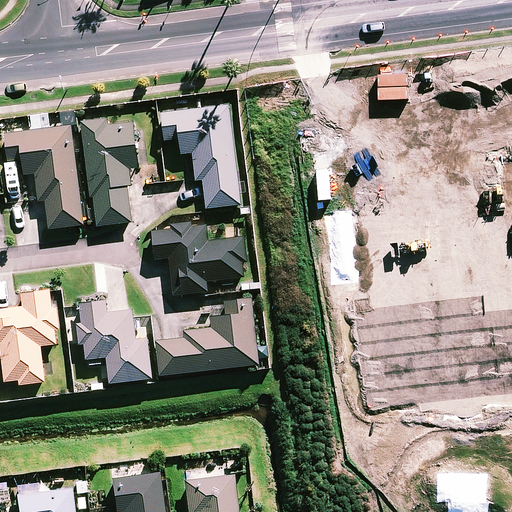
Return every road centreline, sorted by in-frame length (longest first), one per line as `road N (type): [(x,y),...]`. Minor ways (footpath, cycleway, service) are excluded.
road 1 (tertiary): [(65,55),(501,0)]
road 2 (residential): [(133,237),(0,258)]
